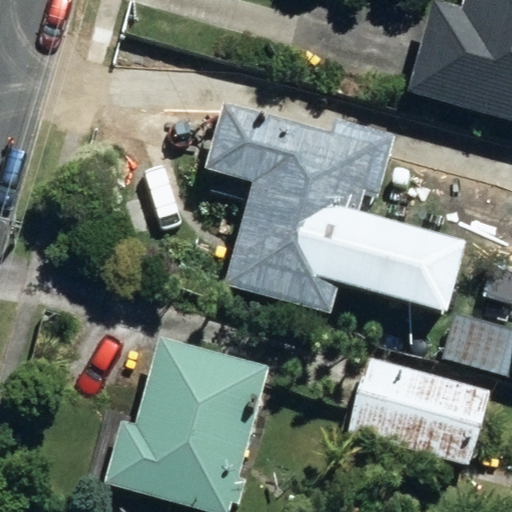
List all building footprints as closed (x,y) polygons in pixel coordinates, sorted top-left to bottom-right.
[(401,99),(511,129),(511,0),(456,0),(452,15),(426,9),(401,99)] [(336,293),(434,321),(454,251),(351,222),(359,199),(368,202),(384,147),(326,130),(322,142),(213,112),(195,175),(246,189),(217,291),(327,323),(336,293)] [(96,487),(184,511),(223,511),(261,376),(151,345),(128,430),(113,425),(96,487)] [(343,437),(462,471),(484,398),(363,363),(343,437)] [(280,511),(304,511),(306,506),(284,501),(280,511)]
